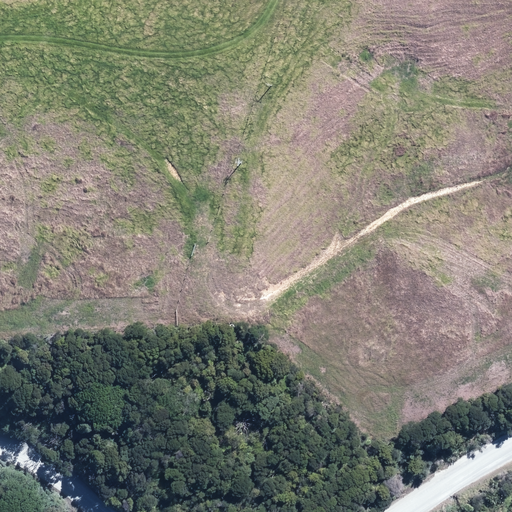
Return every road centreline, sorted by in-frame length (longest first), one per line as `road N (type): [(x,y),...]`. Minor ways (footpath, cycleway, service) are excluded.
road 1 (tertiary): [(403,511),(511,442)]
road 2 (tertiary): [(0,444),(48,464),(103,511)]
